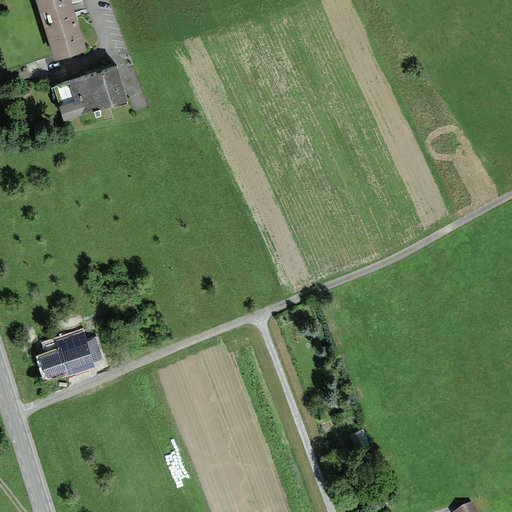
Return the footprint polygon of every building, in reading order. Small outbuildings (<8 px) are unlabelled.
[(70,0),(34,0),(54,62),(87,51),(70,0)] [(118,68),(54,87),(64,121),(128,102),(118,68)] [(56,351),(39,357),(46,379),(66,372),(67,376),(97,366),(86,331),(53,342),(56,351)] [(363,491),(371,511),(387,506),(379,485),(363,491)] [(473,503),(456,511),(478,511),(475,506),(473,503)]
